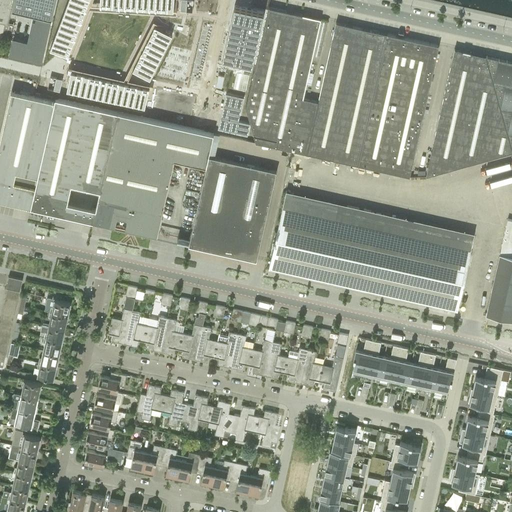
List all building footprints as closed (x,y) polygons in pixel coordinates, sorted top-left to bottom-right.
[(0,0),(0,33),(3,22),(8,23),(11,8),(12,8),(35,14),(51,17),(52,17),(55,0),(0,0)] [(68,0),(50,49),(56,51),(68,56),(88,0),(68,0)] [(100,0),(100,5),(173,10),(173,0),(100,0)] [(233,6),(221,57),(249,63),(261,12),(233,6)] [(256,142),(299,152),(310,99),(302,98),(320,19),(268,7),(246,107),(256,142)] [(299,152),(358,165),(375,88),(387,33),(336,22),(318,101),(310,99),(299,152)] [(155,25),(133,69),(150,78),(172,34),(166,31),(155,25)] [(12,41),(8,56),(41,64),(49,31),(33,28),(29,45),(12,41)] [(375,88),(358,165),(409,176),(439,45),(387,33),(375,88)] [(452,58),(426,176),(463,165),(511,151),(511,149),(496,93),(486,56),(471,52),(463,51),(455,49),(452,58)] [(68,83),(67,89),(144,106),(146,100),(149,88),(71,71),(68,83)] [(53,89),(59,91),(61,82),(62,79),(56,77),(53,89)] [(10,200),(31,204),(35,187),(14,182),(16,171),(38,176),(55,101),(11,91),(0,139),(0,197),(10,200)] [(225,96),(217,130),(234,134),(246,137),(249,125),(237,122),(242,100),(225,96)] [(57,212),(90,219),(92,208),(70,203),(67,203),(71,184),(100,190),(118,111),(55,97),(55,101),(38,176),(35,187),(31,204),(31,207),(34,208),(35,207),(57,212)] [(174,159),(206,166),(208,156),(213,133),(118,111),(100,190),(96,209),(92,208),(90,219),(89,220),(150,234),(159,228),(174,159)] [(208,156),(206,166),(188,245),(190,244),(255,259),(256,260),(276,171),(208,156)] [(284,197),(269,266),(457,308),(473,239),(284,197)] [(491,294),(486,314),(495,316),(511,320),(511,257),(500,255),(491,294)] [(8,276),(7,282),(21,285),(22,279),(8,276)] [(6,288),(8,288),(19,291),(21,285),(7,282),(6,288)] [(112,341),(124,344),(132,310),(137,287),(128,285),(125,296),(126,296),(121,319),(112,317),(108,333),(113,334),(112,341)] [(8,288),(6,294),(18,297),(19,291),(8,288)] [(145,289),(145,291),(143,300),(152,302),(155,291),(145,289)] [(163,293),(162,295),(160,304),(170,306),(172,295),(163,293)] [(6,294),(5,300),(17,303),(18,297),(6,294)] [(190,299),(180,297),(178,308),(188,310),(190,299)] [(51,307),(50,312),(51,312),(52,312),(66,315),(68,310),(69,310),(70,303),(54,299),(52,307),(51,307)] [(5,300),(4,306),(15,308),(17,303),(5,300)] [(182,357),(195,359),(203,326),(208,303),(198,301),(195,312),(199,313),(198,317),(195,318),(191,335),(182,333),(179,349),(184,350),(182,357)] [(225,307),(215,305),(213,316),(223,318),(225,307)] [(4,306),(2,312),(14,314),(15,308),(4,306)] [(243,311),(233,309),(230,320),(240,322),(243,311)] [(139,340),(143,341),(147,325),(138,323),(141,312),(132,310),(124,344),(137,346),(139,340)] [(243,311),(240,322),(258,326),(260,315),(243,311)] [(2,312),(1,318),(13,320),(14,314),(2,312)] [(50,317),(48,325),(65,329),(66,321),(65,321),(66,315),(52,312),(51,312),(50,312),(48,317),(50,317)] [(253,349),(249,365),(254,366),(252,372),(265,375),(273,341),(275,330),(277,321),(278,319),(260,315),(258,326),(267,328),(262,351),(253,349)] [(147,349),(160,352),(167,318),(159,316),(156,327),(147,325),(143,341),(148,342),(147,349)] [(1,318),(0,321),(0,323),(11,326),(13,320),(1,318)] [(167,318),(160,352),(172,354),(174,348),(179,349),(182,333),(173,331),(176,320),(167,318)] [(277,321),(275,330),(279,330),(284,328),(285,323),(277,321)] [(293,334),(295,323),(286,321),(285,323),(284,328),(283,332),(293,334)] [(0,323),(0,329),(10,332),(11,326),(0,323)] [(43,337),(45,337),(61,341),(62,335),(63,335),(65,329),(48,325),(41,323),(40,331),(44,332),(43,337)] [(313,327),(303,324),(301,336),(310,338),(313,327)] [(209,356),(214,357),(217,341),(208,339),(211,327),(203,326),(195,359),(207,362),(209,356)] [(321,328),(320,331),(318,340),(328,342),(331,331),(321,328)] [(0,329),(0,335),(9,338),(10,332),(0,329)] [(217,364),(230,367),(238,333),(229,332),(228,336),(219,334),(217,341),(214,357),(219,358),(217,364)] [(339,332),(338,335),(336,344),(346,346),(348,335),(339,332)] [(244,364),(249,365),(253,349),(254,343),(245,341),(246,335),(238,333),(230,367),(242,370),(244,364)] [(0,335),(0,341),(7,344),(9,338),(0,335)] [(43,337),(42,342),(44,342),(43,350),(59,354),(61,347),(60,346),(61,341),(45,337),(43,337)] [(365,376),(370,352),(373,340),(366,339),(363,351),(355,349),(353,360),(355,360),(352,373),(365,376)] [(373,340),(370,352),(365,376),(379,379),(384,356),(378,354),(381,342),(373,340)] [(279,372),(284,373),(288,356),(279,354),(281,343),(273,341),(265,375),(278,378),(279,372)] [(393,345),(390,357),(384,356),(379,379),(393,382),(398,359),(400,346),(393,345)] [(398,359),(393,382),(406,385),(411,362),(405,360),(408,348),(400,346),(398,359)] [(300,383),(308,349),(299,347),(298,352),(289,350),(288,356),(284,373),(289,374),(288,380),(300,383)] [(314,380),(319,381),(323,364),(314,362),(316,351),(308,349),(300,383),(313,386),(314,380)] [(39,357),(38,363),(40,363),(55,366),(56,361),(57,361),(59,354),(43,350),(41,358),(39,357)] [(420,351),(418,363),(411,362),(406,385),(420,388),(425,365),(428,352),(420,351)] [(428,352),(425,365),(420,388),(433,391),(439,368),(433,366),(435,354),(428,352)] [(323,364),(319,381),(324,382),(323,388),(336,391),(343,357),(334,355),(332,366),(323,364)] [(439,368),(433,391),(447,394),(450,382),(451,382),(456,359),(447,357),(445,369),(439,368)] [(39,368),(37,375),(43,377),(53,379),(55,372),(54,372),(55,366),(40,363),(38,363),(37,367),(39,368)] [(472,389),(497,395),(503,369),(486,366),(487,367),(486,372),(485,372),(485,373),(486,373),(485,377),(484,377),(484,378),(475,376),(472,389)] [(117,392),(118,388),(119,385),(124,386),(126,375),(113,372),(112,378),(100,375),(98,388),(109,391),(117,392)] [(24,380),(21,394),(38,398),(39,392),(38,391),(40,385),(41,385),(41,384),(24,380)] [(152,409),(161,411),(165,395),(160,394),(161,387),(148,384),(146,395),(140,393),(136,411),(142,412),(141,418),(150,420),(152,409)] [(471,388),(467,402),(478,405),(477,410),(476,410),(493,414),(497,395),(472,389),(471,388)] [(178,420),(183,421),(187,404),(182,403),(184,392),(171,389),(170,396),(165,395),(161,411),(170,413),(168,424),(176,426),(178,420)] [(122,393),(117,392),(109,391),(108,396),(96,394),(94,406),(105,409),(113,411),(115,403),(120,404),(122,393)] [(10,407),(12,407),(34,412),(36,406),(35,405),(36,399),(37,399),(38,398),(21,394),(13,393),(10,407)] [(199,419),(208,421),(212,405),(207,404),(208,398),(195,395),(193,405),(187,404),(183,421),(189,423),(187,429),(196,431),(199,419)] [(225,431),(230,432),(234,414),(229,413),(231,403),(218,400),(216,406),(212,405),(208,421),(217,423),(214,435),(223,437),(225,431)] [(246,430),(255,432),(258,416),(253,414),(255,408),(242,405),(240,416),(234,414),(230,432),(236,433),(234,439),(243,441),(246,430)] [(34,412),(12,407),(12,408),(13,408),(12,410),(11,413),(11,414),(11,416),(16,418),(15,423),(15,424),(15,425),(16,424),(27,426),(26,429),(35,431),(38,421),(32,419),(33,413),(34,413),(34,412)] [(89,425),(101,427),(109,429),(110,421),(116,422),(118,412),(113,411),(105,409),(104,415),(92,412),(89,425)] [(258,416),(255,432),(264,434),(261,445),(270,447),(271,441),(277,442),(281,425),(275,424),(278,413),(265,410),(263,417),(258,416)] [(465,429),(464,429),(490,435),(494,414),(493,414),(476,410),(476,411),(479,412),(478,417),(476,417),(476,419),(467,417),(465,429)] [(109,429),(101,427),(100,433),(88,431),(85,443),(100,446),(112,449),(114,441),(112,441),(114,430),(109,429)] [(336,427),(333,438),(353,443),(353,442),(356,429),(345,427),(344,428),(336,427)] [(462,428),(458,442),(470,445),(468,450),(467,450),(484,454),(484,455),(485,455),(490,435),(464,429),(465,429),(462,428)] [(13,440),(12,445),(18,446),(20,447),(36,450),(37,445),(38,445),(40,437),(30,435),(23,434),(22,442),(19,441),(18,440),(15,439),(13,440)] [(331,449),(331,450),(354,455),(354,456),(355,456),(358,443),(353,442),(353,443),(333,438),(331,449)] [(130,467),(142,469),(146,452),(139,451),(141,442),(130,439),(127,453),(133,454),(130,467)] [(391,461),(402,464),(402,463),(403,458),(417,461),(420,448),(411,446),(411,444),(400,441),(399,445),(395,444),(391,461)] [(11,445),(8,457),(18,460),(34,463),(36,456),(35,456),(36,450),(20,447),(18,446),(12,445),(11,445)] [(156,459),(162,460),(165,447),(154,445),(152,453),(146,452),(142,469),(153,472),(156,459)] [(100,446),(98,452),(87,450),(84,462),(103,466),(105,459),(121,462),(123,451),(112,449),(100,446)] [(165,475),(177,477),(182,455),(176,454),(177,450),(165,447),(162,460),(168,462),(165,475)] [(330,449),(327,461),(346,466),(351,467),(354,456),(354,455),(331,450),(331,449),(330,449)] [(454,468),(454,469),(474,473),(475,473),(478,460),(482,461),(484,455),(484,454),(467,450),(467,451),(469,451),(468,457),(466,456),(466,458),(457,456),(454,468)] [(191,467),(197,468),(200,455),(189,452),(188,456),(182,455),(177,477),(188,480),(191,467)] [(201,482),(212,485),(216,467),(210,466),(212,457),(200,455),(197,468),(203,469),(201,482)] [(15,467),(14,472),(15,472),(16,473),(30,476),(32,470),(33,470),(34,463),(18,460),(16,467),(15,467)] [(226,474),(232,476),(236,462),(224,460),(222,469),(216,467),(212,485),(223,487),(226,474)] [(389,460),(388,468),(392,469),(390,481),(389,481),(410,486),(413,487),(416,473),(399,469),(400,464),(402,464),(391,461),(389,460)] [(327,461),(324,473),(344,477),(346,466),(327,461)] [(236,490),(247,493),(251,475),(245,474),(247,465),(236,462),(232,476),(238,477),(236,490)] [(251,475),(247,493),(259,495),(261,482),(268,483),(271,470),(259,468),(257,476),(251,475)] [(453,468),(450,482),(460,484),(459,490),(458,490),(458,491),(466,492),(475,494),(479,474),(475,473),(474,473),(454,469),(454,468),(453,468)] [(14,477),(12,485),(28,489),(30,482),(29,481),(30,476),(16,473),(15,472),(14,472),(12,477),(14,477)] [(324,473),(322,485),(341,489),(341,490),(346,491),(349,478),(344,477),(324,473)] [(385,480),(380,501),(382,501),(393,504),(393,503),(391,503),(392,497),(398,498),(398,497),(407,499),(410,486),(389,481),(390,481),(385,480)] [(3,491),(2,496),(8,497),(9,498),(25,501),(26,496),(27,496),(28,489),(12,485),(10,492),(3,491)] [(322,485),(319,497),(320,497),(339,501),(339,500),(341,490),(341,489),(322,485)] [(73,490),(69,510),(69,511),(87,511),(89,506),(83,505),(86,493),(73,490)] [(466,492),(464,500),(478,503),(480,496),(475,494),(466,492)] [(107,511),(108,510),(102,509),(104,497),(92,495),(91,497),(89,506),(87,511),(107,511)] [(8,503),(6,511),(11,511),(23,511),(24,507),(23,507),(25,501),(9,498),(8,497),(7,502),(8,503)] [(320,497),(317,508),(333,511),(337,511),(340,501),(339,500),(339,501),(320,497)] [(120,511),(122,502),(110,499),(108,510),(107,511),(120,511)] [(382,501),(379,511),(402,511),(391,509),(393,504),(382,501)] [(126,511),(139,511),(141,506),(128,503),(126,511)]
